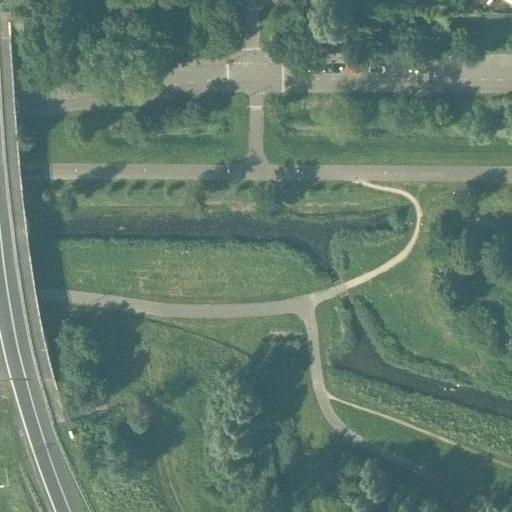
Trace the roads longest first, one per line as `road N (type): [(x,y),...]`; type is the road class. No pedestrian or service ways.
road 1 (tertiary): [(0,104),(256,76)]
road 2 (tertiary): [(256,76),(511,78)]
road 3 (motorway): [(62,511),(28,416),(0,281)]
